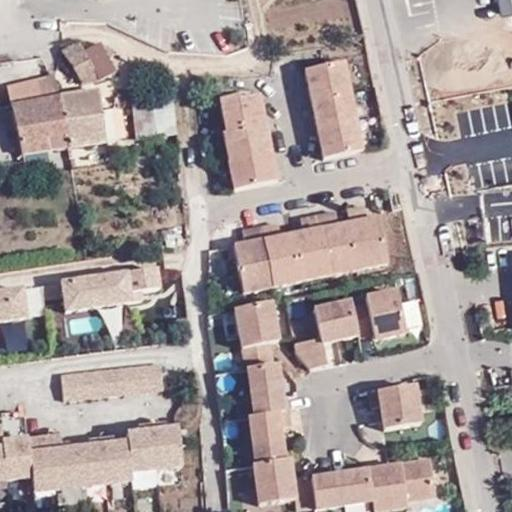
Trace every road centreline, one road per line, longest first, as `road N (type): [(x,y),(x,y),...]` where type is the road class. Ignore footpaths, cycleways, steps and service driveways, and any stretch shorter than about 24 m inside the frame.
road 1 (residential): [(405,164),(196,214),(214,499)]
road 2 (residential): [(405,164),(486,511)]
road 3 (residential): [(370,0),(405,164)]
